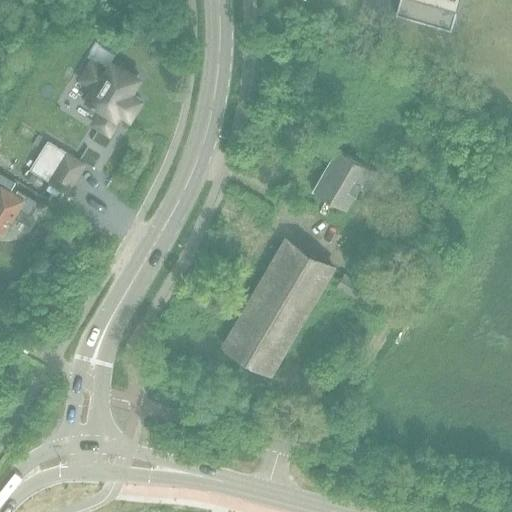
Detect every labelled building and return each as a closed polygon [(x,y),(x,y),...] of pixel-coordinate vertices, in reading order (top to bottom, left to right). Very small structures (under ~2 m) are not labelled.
[(399,0),(396,12),(446,26),(452,5),(457,7),(458,0),(399,0)] [(92,59),(80,78),(92,85),(83,99),(100,110),(93,122),(109,132),(123,110),(130,115),(140,98),(130,92),(139,77),(135,75),(137,71),(117,59),(115,62),(111,60),(107,68),(92,59)] [(48,141),(31,167),(67,189),(83,163),(48,141)] [(368,192),(379,172),(337,148),(313,190),(348,210),(361,188),(368,192)] [(0,231),(3,233),(24,199),(10,191),(13,185),(0,177),(0,231)] [(275,371),(312,305),(335,265),(286,237),(247,305),(227,343),(275,371)]
